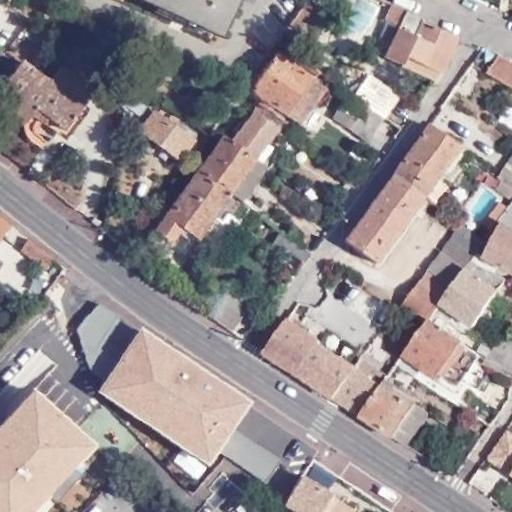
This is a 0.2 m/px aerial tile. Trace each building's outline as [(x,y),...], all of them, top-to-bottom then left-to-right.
[(141,0),(216,35),(232,0),(141,0)] [(319,12),(301,0),(285,23),(302,36),(319,12)] [(404,12),(392,6),(384,23),(396,28),(404,12)] [(421,20),(422,18),(405,10),(404,12),(421,20)] [(435,81),(456,38),(447,32),(421,20),(404,12),(396,28),(383,57),(435,81)] [(322,88),(270,52),(245,88),(258,97),(254,104),(265,111),(269,105),(296,125),(322,88)] [(511,64),(501,59),(490,74),(511,85),(511,64)] [(95,94),(65,74),(57,87),(21,64),(0,95),(0,107),(35,130),(40,123),(45,127),(49,120),(69,133),(95,94)] [(349,94),(382,116),(396,96),(364,74),(349,94)] [(365,141),(382,116),(349,94),(347,92),(330,119),(365,141)] [(188,135),(153,110),(138,131),(177,158),(190,140),(186,138),(188,135)] [(250,113),(229,142),(254,160),(275,131),(250,113)] [(458,146),(426,123),(391,173),(423,194),(435,177),(458,146)] [(219,135),(195,170),(228,195),(254,160),(229,142),(219,135)] [(511,183),(511,150),(496,173),(511,183)] [(254,160),(228,195),(239,203),(263,168),(254,160)] [(154,210),(143,226),(166,242),(177,228),(193,240),(211,215),(220,222),(225,215),(236,222),(246,207),(239,203),(228,195),(195,170),(162,215),(154,210)] [(423,194),(391,173),(343,240),(375,261),(423,194)] [(435,177),(423,194),(440,206),(443,202),(438,198),(446,185),(435,177)] [(511,199),(511,183),(504,178),(497,188),(511,199)] [(511,199),(504,212),(481,255),(511,270),(511,199)] [(0,216),(0,234),(10,224),(0,216)] [(485,238),(460,220),(439,248),(442,250),(405,302),(427,319),(432,311),(471,257),(485,238)] [(292,225),(284,235),(305,250),(313,240),(292,225)] [(284,235),(278,231),(271,241),(302,265),(310,253),(305,250),(284,235)] [(51,257),(28,238),(19,248),(42,267),(51,257)] [(506,278),(471,257),(432,311),(447,321),(452,315),(471,327),(506,278)] [(224,292),(207,316),(229,331),(246,306),(224,292)] [(331,295),(315,319),(362,349),(377,325),(331,295)] [(447,321),(432,311),(427,319),(421,328),(403,353),(436,377),(438,373),(455,384),(477,354),(449,334),(453,330),(444,325),(447,321)] [(382,383),(389,374),(362,356),(353,367),(319,344),(321,341),(287,318),(263,352),(360,415),(382,383)] [(135,330),(92,392),(202,467),(215,447),(230,426),(245,404),(135,330)] [(511,340),(500,333),(490,350),(511,364),(511,340)] [(511,372),(511,364),(490,350),(482,362),(507,380),(511,372)] [(460,384),(497,405),(510,382),(473,361),(460,384)] [(392,437),(413,405),(382,383),(360,415),(392,437)] [(0,511),(47,511),(101,458),(26,385),(0,411),(0,511)] [(489,426),(498,413),(482,400),(472,414),(489,426)] [(392,437),(403,445),(426,414),(413,405),(392,437)] [(230,426),(215,447),(263,479),(277,458),(230,426)] [(493,492),(504,476),(511,481),(511,435),(507,432),(474,479),(493,492)] [(297,479),(280,504),(292,511),(315,511),(328,497),(315,490),(297,479)]
